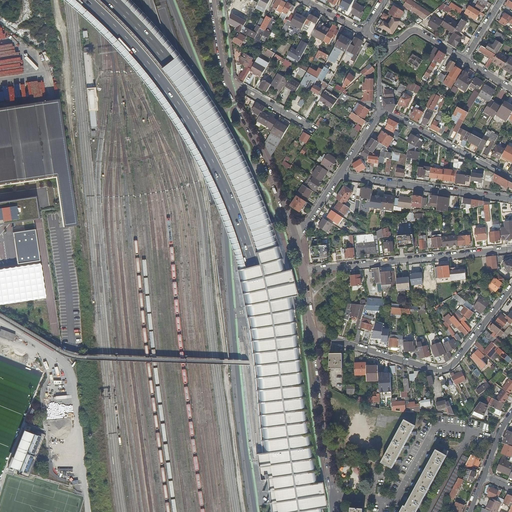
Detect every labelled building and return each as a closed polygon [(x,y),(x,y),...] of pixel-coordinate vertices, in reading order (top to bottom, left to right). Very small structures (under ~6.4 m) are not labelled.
[(280,12),(282,13),(287,4),(280,0),(276,0),(274,6),(277,7),(276,9),(278,10),(277,11),(280,13),(280,12)] [(349,2),(346,0),(343,0),(339,7),(348,11),(350,7),(347,5),(349,2)] [(404,6),(426,19),(431,14),(409,0),(402,0),(406,2),(404,6)] [(486,6),(490,8),(493,5),(487,2),(484,0),(479,0),(475,8),(482,12),(486,6)] [(295,6),(288,2),(287,4),(282,13),(280,17),(285,19),(290,9),(293,10),(295,6)] [(364,8),(356,3),(351,12),(359,17),(364,8)] [(443,9),(448,13),(449,12),(451,9),(443,4),(438,8),(442,10),(443,9)] [(454,5),(452,9),(459,14),(462,10),(454,5)] [(394,17),(399,20),(404,12),(394,6),(389,14),(394,17)] [(476,19),(480,12),(470,6),(465,13),(476,19)] [(273,13),(269,11),(261,26),(260,28),(264,30),(271,17),(273,13)] [(292,22),(291,23),(302,29),(303,27),(305,23),(307,20),(301,17),(301,16),(296,13),(292,22)] [(511,23),(511,17),(506,13),(500,22),(505,26),(510,22),(511,23)] [(319,19),(310,14),(307,19),(310,20),(316,24),(319,19)] [(238,27),(236,30),(240,33),(246,22),(233,15),(231,19),(229,23),(231,23),(230,24),(232,26),(233,24),(233,25),(238,27)] [(428,25),(437,31),(441,25),(443,21),(434,16),(428,25)] [(393,33),(400,21),(394,17),(390,22),(389,24),(380,19),(377,25),(380,27),(381,25),(393,33)] [(467,22),(462,19),(456,30),(462,34),(465,30),(463,29),(467,22)] [(282,30),(286,32),(291,23),(292,22),(287,20),(282,30)] [(313,35),(324,41),(328,34),(330,30),(323,26),(324,23),(320,21),(313,35)] [(244,33),(255,38),(257,33),(258,32),(260,28),(261,26),(259,24),(255,32),(247,28),(244,33)] [(337,27),(333,25),(330,30),(328,34),(335,38),(338,33),(335,31),(337,27)] [(464,39),(466,36),(462,34),(456,30),(448,42),(456,47),(461,38),(464,39)] [(497,32),(495,36),(504,41),(506,38),(497,32)] [(246,37),(240,34),(240,35),(238,34),(233,41),(241,46),(246,37)] [(352,41),(341,35),(323,70),(318,78),(319,79),(323,81),(324,82),(326,79),(324,78),(325,75),(326,75),(328,70),(326,69),(330,61),(339,66),(347,51),(352,41)] [(364,42),(355,37),(352,41),(347,51),(350,52),(353,46),(360,49),(364,42)] [(489,43),(485,48),(496,55),(499,50),(503,45),(496,40),(493,45),(491,45),(489,43)] [(370,44),(366,42),(360,53),(364,55),(370,44)] [(292,62),(297,65),(298,63),(306,47),(302,45),(292,62)] [(491,58),(485,67),(488,68),(492,62),(493,61),(496,55),(485,48),(482,46),(479,51),(491,58)] [(429,59),(433,62),(437,56),(439,51),(440,50),(436,48),(429,59)] [(325,59),(328,54),(319,50),(315,58),(318,59),(319,56),(325,59)] [(500,65),(499,66),(503,69),(504,68),(510,57),(499,50),(496,55),(493,61),(500,65)] [(440,64),(447,54),(443,52),(442,53),(440,57),(437,56),(433,62),(432,63),(424,77),(428,79),(438,63),(440,64)] [(89,127),(95,127),(94,110),(97,110),(97,102),(97,100),(97,97),(96,95),(95,86),(92,87),(89,53),(83,53),(89,127)] [(252,68),(254,64),(251,62),(253,59),(244,53),(239,62),(246,67),(242,74),(241,73),(239,77),(244,81),(250,71),(251,69),(252,68)] [(413,55),(408,63),(414,66),(413,68),(416,70),(422,61),(413,55)] [(257,60),(268,66),(269,63),(259,56),(258,58),(257,60)] [(254,64),(252,68),(263,74),(268,66),(257,60),(255,62),(254,64)] [(440,81),(444,83),(448,77),(450,73),(456,64),(450,60),(445,69),(449,71),(446,76),(442,73),(439,78),(441,79),(440,81)] [(309,69),(298,63),(297,65),(296,66),(297,66),(304,70),(307,72),(309,69)] [(376,68),(374,65),(368,70),(364,74),(366,76),(376,68)] [(451,74),(450,73),(448,77),(444,83),(451,87),(461,71),(455,67),(451,74)] [(310,68),(308,72),(314,76),(318,78),(323,70),(320,68),(318,72),(310,68)] [(389,70),(384,80),(394,85),(399,77),(397,76),(397,75),(389,70)] [(461,76),(460,75),(457,81),(462,83),(461,86),(460,87),(467,91),(474,79),(468,75),(470,72),(465,70),(461,76)] [(244,81),(243,83),(248,85),(255,73),(250,71),(244,81)] [(353,76),(349,73),(343,86),(345,87),(346,84),(349,86),(356,78),(358,75),(355,73),(353,76)] [(269,89),(274,92),(276,88),(281,90),(283,86),(284,86),(288,80),(278,74),(273,81),(269,89)] [(290,78),(285,87),(296,93),(301,83),(290,78)] [(483,83),(475,78),(472,83),(477,87),(478,85),(481,87),(483,83)] [(260,88),(267,92),(269,89),(273,81),(271,79),(269,83),(264,80),(260,88)] [(320,91),(324,94),(328,87),(322,83),(323,81),(319,79),(317,83),(320,85),(318,87),(315,85),(311,90),(318,94),(320,91)] [(367,90),(373,90),(373,79),(368,79),(368,83),(365,83),(365,90),(367,90)] [(410,82),(407,89),(418,94),(421,87),(410,82)] [(43,83),(18,86),(20,100),(45,97),(43,83)] [(401,84),(398,91),(403,94),(403,93),(407,87),(401,84)] [(479,95),(490,102),(491,99),(494,95),(493,94),(495,90),(486,84),(480,93),(479,95)] [(454,86),(451,91),(456,94),(459,89),(454,86)] [(0,90),(0,100),(10,99),(9,89),(0,90)] [(273,94),(274,92),(269,89),(267,92),(265,95),(268,97),(270,93),(273,94)] [(328,97),(336,103),(336,102),(339,98),(341,95),(333,89),(328,97)] [(385,108),(393,113),(395,109),(397,105),(395,104),(394,95),(396,96),(396,94),(394,93),(390,94),(390,89),(385,90),(386,99),(384,99),(385,108)] [(363,101),(363,102),(370,107),(371,101),(373,101),(373,91),(373,90),(367,90),(367,91),(364,91),(364,94),(366,94),(366,97),(367,98),(367,102),(363,101)] [(470,100),(474,102),(479,95),(480,93),(475,91),(470,100)] [(345,102),(349,96),(348,96),(343,93),(341,95),(339,98),(345,102)] [(398,103),(404,106),(408,107),(412,98),(403,93),(403,94),(398,103)] [(434,110),(442,95),(438,93),(437,95),(433,103),(430,108),(434,110)] [(484,111),(495,117),(496,115),(502,105),(501,105),(501,106),(491,101),(492,99),(491,99),(490,102),(484,111)] [(0,184),(53,177),(60,228),(78,225),(59,100),(0,109),(0,184)] [(252,112),(260,116),(263,111),(265,107),(258,102),(252,112)] [(496,115),(507,121),(508,119),(511,112),(511,105),(510,106),(504,102),(502,105),(496,115)] [(469,103),(465,110),(468,112),(473,105),(469,103)] [(360,104),(354,113),(359,117),(360,116),(364,118),(370,110),(360,104)] [(416,105),(410,117),(419,122),(420,121),(424,113),(418,110),(420,107),(416,105)] [(454,130),(458,132),(460,128),(468,112),(465,110),(458,107),(453,115),(460,119),(454,130)] [(272,117),(263,111),(260,116),(258,120),(267,125),(272,117)] [(366,125),(368,122),(366,121),(359,117),(354,113),(353,112),(352,112),(349,117),(363,125),(364,123),(366,125)] [(430,113),(428,112),(422,123),(421,125),(420,126),(425,128),(427,125),(426,125),(432,114),(432,113),(431,112),(430,113)] [(431,128),(439,132),(441,129),(437,127),(440,120),(442,117),(438,115),(431,128)] [(321,117),(315,125),(319,126),(324,119),(321,117)] [(390,119),(387,123),(388,124),(386,128),(394,132),(396,128),(393,127),(394,125),(396,122),(390,119)] [(441,129),(439,132),(443,134),(447,126),(441,123),(442,121),(440,120),(437,127),(441,129)] [(270,154),(272,155),(288,128),(277,121),(275,124),(270,133),(265,143),(270,154)] [(497,124),(492,121),(485,135),(489,137),(493,139),(496,141),(498,136),(492,133),(493,130),(497,124)] [(458,132),(459,133),(463,135),(462,137),(464,139),(461,144),(465,146),(470,135),(471,133),(460,128),(458,132)] [(484,136),(473,130),(471,133),(472,134),(483,139),(484,136)] [(382,131),(377,141),(384,145),(388,148),(394,138),(382,131)] [(303,132),(299,139),(300,140),(300,141),(300,143),(302,144),(303,141),(306,143),(310,136),(303,132)] [(420,149),(424,143),(418,140),(419,138),(412,134),(407,142),(420,149)] [(468,140),(477,145),(478,143),(480,144),(483,139),(472,134),(468,140)] [(485,144),(489,137),(485,135),(484,136),(483,139),(480,144),(479,146),(478,147),(483,149),(486,144),(485,144)] [(373,138),(366,148),(369,150),(373,153),(377,145),(382,148),(384,145),(377,141),(373,138)] [(484,153),(488,156),(496,141),(493,139),(488,148),(487,148),(484,153)] [(377,145),(373,153),(380,157),(382,148),(377,145)] [(388,152),(389,150),(387,149),(388,148),(384,145),(382,148),(380,157),(379,162),(383,163),(385,157),(391,158),(391,153),(388,152)] [(492,155),(500,159),(501,157),(505,149),(497,145),(492,155)] [(505,149),(501,157),(511,162),(511,147),(508,145),(505,149)] [(365,157),(363,160),(367,165),(367,162),(368,156),(369,150),(366,148),(365,148),(361,155),(365,157)] [(374,167),(378,167),(379,162),(380,157),(373,153),(369,150),(368,156),(369,156),(368,162),(374,163),(374,167)] [(420,152),(408,151),(407,156),(407,158),(419,159),(420,152)] [(322,162),(320,165),(328,171),(329,171),(337,159),(328,153),(326,155),(322,162)] [(322,162),(326,155),(324,154),(322,157),(320,156),(317,161),(319,162),(320,162),(320,161),(322,162)] [(363,160),(362,159),(353,165),(358,172),(358,173),(367,167),(367,165),(363,160)] [(290,165),(285,161),(284,160),(281,164),(288,168),(290,165)] [(463,162),(458,162),(458,165),(457,171),(456,182),(455,183),(465,184),(466,179),(469,179),(470,176),(460,175),(460,172),(461,172),(461,169),(462,169),(463,162)] [(442,179),(442,180),(456,182),(457,171),(458,165),(455,164),(454,171),(443,170),(443,174),(442,179)] [(319,165),(312,175),(314,176),(321,181),(328,171),(320,165),(319,165)] [(422,176),(430,177),(431,168),(424,167),(423,168),(419,167),(418,177),(422,178),(422,176)] [(396,176),(404,177),(405,170),(402,169),(402,168),(397,168),(396,176)] [(430,177),(442,179),(443,174),(443,170),(431,168),(430,177)] [(472,173),(471,181),(482,182),(483,174),(472,173)] [(508,187),(508,188),(508,186),(509,181),(506,179),(494,173),(494,179),(494,180),(508,187)] [(321,181),(314,176),(308,185),(316,191),(322,182),(321,181)] [(306,201),(312,190),(303,184),(297,195),(306,201)] [(345,186),(337,198),(340,201),(345,204),(354,192),(345,186)] [(362,189),(358,188),(355,211),(358,213),(359,200),(370,201),(371,190),(362,188),(362,189)] [(291,206),(300,212),(307,202),(306,201),(297,195),(293,202),(292,202),(290,205),(291,206)] [(382,209),(394,211),(394,207),(396,198),(396,197),(384,195),(383,204),(382,209)] [(429,205),(437,207),(438,203),(437,203),(438,196),(432,195),(431,199),(430,199),(429,205)] [(26,197),(29,219),(34,218),(31,196),(26,197)] [(413,198),(400,196),(399,198),(396,198),(394,207),(411,209),(413,198)] [(412,205),(422,207),(423,204),(423,198),(413,196),(412,205)] [(13,226),(19,268),(41,264),(34,218),(29,219),(26,197),(0,200),(0,220),(14,219),(14,222),(15,226),(13,226)] [(448,204),(449,198),(439,197),(438,203),(437,207),(437,212),(440,211),(444,211),(445,207),(448,207),(448,204)] [(465,203),(464,209),(470,208),(471,207),(472,199),(464,198),(464,203),(465,203)] [(346,215),(350,208),(345,204),(340,201),(336,208),(346,215)] [(373,216),(381,217),(382,209),(383,204),(375,202),(373,216)] [(338,219),(340,215),(333,210),(332,212),(330,211),(329,213),(330,214),(328,217),(339,224),(341,221),(338,219)] [(381,217),(373,216),(371,215),(370,220),(369,226),(371,226),(371,225),(374,225),(374,229),(379,230),(381,217)] [(333,224),(324,218),(319,226),(328,232),(333,224)] [(505,228),(501,228),(502,240),(511,238),(511,221),(505,222),(505,228)] [(383,230),(382,228),(379,230),(377,231),(377,234),(378,237),(389,236),(389,227),(383,230)] [(477,240),(488,239),(487,230),(487,228),(476,229),(477,240)] [(491,241),(501,241),(500,231),(490,232),(491,241)] [(358,254),(376,253),(374,234),(357,236),(358,254)] [(399,247),(414,246),(413,234),(398,235),(399,247)] [(430,248),(443,246),(442,237),(438,237),(438,234),(432,235),(432,238),(429,238),(430,248)] [(471,244),(470,235),(467,235),(467,234),(459,235),(459,234),(457,234),(457,235),(457,236),(458,245),(471,244)] [(346,249),(347,251),(347,253),(345,253),(346,256),(346,258),(355,257),(353,235),(350,235),(351,248),(346,249)] [(421,248),(425,248),(425,249),(428,249),(426,235),(419,236),(421,248)] [(443,246),(458,245),(457,236),(457,235),(442,237),(443,246)] [(387,241),(384,241),(385,252),(393,251),(392,242),(387,242),(387,241)] [(313,258),(328,256),(327,245),(311,246),(313,258)] [(488,269),(497,268),(496,256),(487,257),(488,269)] [(503,263),(508,272),(511,270),(511,260),(508,262),(507,261),(503,263)] [(0,270),(0,301),(46,294),(41,264),(19,268),(0,270)] [(449,266),(435,267),(436,277),(442,277),(450,276),(449,266)] [(457,267),(450,268),(451,277),(451,281),(467,279),(466,269),(457,270),(457,267)] [(379,290),(382,289),(381,283),(380,274),(380,268),(372,268),(373,278),(375,277),(376,283),(379,283),(379,290)] [(381,272),(382,282),(388,282),(388,284),(392,283),(392,287),(396,286),(394,271),(381,272)] [(412,285),(423,284),(422,273),(411,274),(412,285)] [(424,291),(437,290),(436,283),(430,283),(430,282),(429,273),(422,273),(423,284),(424,291)] [(352,286),(361,285),(361,275),(351,276),(352,286)] [(501,283),(504,278),(499,275),(496,279),(495,278),(489,286),(496,291),(502,283),(501,283)] [(409,277),(397,279),(398,290),(411,289),(409,277)] [(466,301),(457,294),(453,296),(460,301),(463,304),(466,301)] [(457,304),(460,301),(453,296),(450,298),(444,301),(449,307),(455,302),(457,304)] [(481,300),(480,299),(474,308),(481,313),(489,303),(483,298),(481,300)] [(356,329),(358,330),(359,329),(360,324),(362,317),(363,314),(366,305),(360,304),(359,304),(350,303),(349,303),(344,319),(349,320),(350,315),(359,317),(356,329)] [(458,312),(454,316),(468,331),(471,329),(463,320),(465,318),(463,316),(464,315),(462,313),(469,318),(473,312),(467,307),(464,305),(463,307),(461,306),(458,310),(460,311),(458,313),(458,312)] [(505,317),(503,315),(502,314),(496,322),(494,321),(493,323),(501,330),(508,322),(510,324),(511,321),(511,319),(507,315),(505,317)] [(465,334),(468,331),(454,316),(453,315),(446,321),(448,324),(452,321),(452,322),(456,325),(461,331),(462,330),(465,334)] [(374,321),(362,317),(360,324),(362,324),(361,327),(371,330),(374,321)] [(506,339),(509,336),(501,330),(493,323),(492,322),(488,326),(493,330),(492,331),(493,333),(492,335),(487,330),(484,334),(494,343),(499,348),(503,343),(496,337),(498,334),(501,337),(500,338),(504,342),(505,341),(506,341),(508,340),(506,339)] [(383,330),(384,325),(376,323),(372,342),(387,345),(390,332),(383,330)] [(0,335),(14,341),(15,338),(1,331),(0,334),(0,335)] [(458,333),(453,337),(455,340),(457,339),(459,341),(462,339),(458,333)] [(399,352),(404,354),(404,347),(403,340),(403,339),(390,338),(389,347),(399,348),(399,352)] [(423,338),(416,340),(418,347),(419,347),(421,357),(430,355),(429,345),(425,346),(423,338)] [(415,351),(417,359),(421,360),(418,347),(415,348),(415,347),(415,346),(413,346),(412,341),(408,342),(408,339),(403,340),(404,347),(405,346),(405,352),(415,351)] [(451,343),(449,341),(444,344),(448,352),(454,348),(457,345),(454,340),(452,343),(451,343)] [(497,351),(510,363),(511,360),(511,359),(499,348),(494,343),(487,351),(483,347),(477,342),(475,345),(484,354),(485,353),(491,358),(497,351)] [(442,345),(438,347),(433,348),(434,352),(436,357),(446,353),(444,348),(443,348),(442,345)] [(478,350),(471,357),(483,369),(487,365),(482,359),(485,356),(478,350)] [(330,368),(343,368),(343,360),(343,354),(330,354),(330,368)] [(366,363),(355,363),(355,375),(367,374),(367,366),(366,363)] [(389,377),(391,377),(391,373),(390,367),(390,363),(387,363),(388,370),(379,370),(379,375),(381,375),(381,381),(389,380),(389,377)] [(367,381),(379,380),(379,375),(379,370),(378,365),(367,366),(367,374),(367,381)] [(477,377),(481,375),(477,368),(473,371),(477,377)] [(452,373),(451,372),(450,373),(460,394),(461,394),(465,403),(467,402),(458,384),(463,381),(464,383),(466,382),(465,380),(461,372),(454,375),(453,373),(452,373)] [(458,400),(462,398),(461,395),(460,394),(450,373),(447,374),(446,374),(456,395),(458,400)] [(503,389),(496,399),(504,403),(511,394),(509,393),(511,389),(511,379),(510,378),(503,388),(503,389)] [(349,396),(352,396),(352,394),(355,393),(355,385),(347,385),(347,389),(349,389),(349,396)] [(371,388),(368,389),(369,400),(369,405),(376,407),(377,402),(380,402),(380,394),(377,394),(377,397),(372,397),(371,388)] [(369,400),(356,396),(356,401),(369,405),(369,400)] [(501,411),(504,404),(504,403),(496,399),(493,398),(489,405),(494,408),(501,411)] [(405,401),(392,402),(392,403),(393,408),(393,409),(397,409),(397,406),(401,406),(401,409),(406,408),(405,401)] [(450,414),(455,414),(450,401),(446,402),(442,403),(442,401),(437,403),(437,404),(436,404),(438,409),(448,407),(450,414)] [(484,415),(488,405),(481,401),(473,411),(484,415)] [(415,412),(421,411),(419,404),(416,404),(415,402),(410,402),(410,404),(407,405),(407,411),(411,411),(411,409),(414,408),(415,412)] [(500,416),(502,411),(501,411),(494,408),(492,412),(500,416)] [(415,426),(405,420),(382,462),(392,468),(394,464),(397,463),(398,465),(401,463),(400,460),(396,462),(402,450),(405,449),(406,450),(409,449),(408,446),(403,447),(410,435),(413,434),(413,436),(417,435),(416,432),(411,433),(415,426)] [(15,450),(9,465),(12,467),(12,466),(16,467),(22,469),(20,473),(29,477),(37,457),(34,456),(36,452),(39,453),(47,433),(38,429),(36,433),(31,430),(27,429),(28,428),(30,428),(30,426),(28,425),(27,427),(28,427),(28,428),(24,427),(18,443),(19,443),(16,450),(15,450)] [(505,444),(502,453),(510,457),(511,457),(511,431),(508,430),(503,443),(505,444)] [(413,511),(414,511),(415,511),(416,511),(447,455),(449,451),(444,449),(442,453),(436,450),(433,455),(430,456),(430,454),(426,455),(427,459),(432,457),(426,469),(423,470),(422,468),(419,469),(420,473),(424,472),(418,484),(415,485),(415,483),(411,484),(412,487),(417,486),(410,498),(408,499),(407,497),(403,498),(404,501),(409,500),(406,506),(404,506),(401,511),(399,511),(398,510),(394,511),(413,511)] [(432,511),(440,511),(444,506),(446,502),(448,497),(459,478),(464,469),(466,464),(469,458),(463,455),(432,511)] [(476,457),(471,455),(469,458),(466,464),(472,467),(473,464),(478,466),(480,461),(479,461),(479,459),(476,457)] [(498,470),(510,475),(511,471),(511,463),(503,459),(498,470)] [(471,470),(472,467),(466,464),(464,469),(468,470),(465,479),(473,482),(477,472),(471,470)] [(454,499),(464,480),(459,478),(448,497),(452,498),(454,499)] [(490,490),(488,489),(486,492),(488,493),(487,496),(495,499),(495,498),(497,500),(501,492),(491,487),(491,488),(490,490)] [(491,511),(497,511),(501,502),(492,498),(489,506),(487,505),(486,509),(491,511)] [(456,502),(453,510),(459,511),(462,511),(465,505),(456,502)] [(362,511),(363,509),(362,509),(363,505),(362,504),(358,503),(357,503),(354,503),(351,504),(352,508),(351,508),(350,511),(362,511)]
